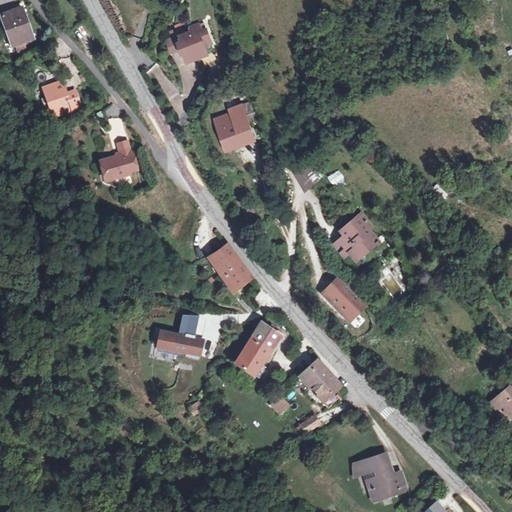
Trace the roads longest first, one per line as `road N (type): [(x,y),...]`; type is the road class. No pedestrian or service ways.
road 1 (tertiary): [(181,164),(283,299),(404,429)]
road 2 (residential): [(181,164),(164,163),(33,0)]
road 3 (tertiary): [(91,0),(181,164)]
road 4 (residential): [(511,484),(463,447),(414,425),(404,429)]
